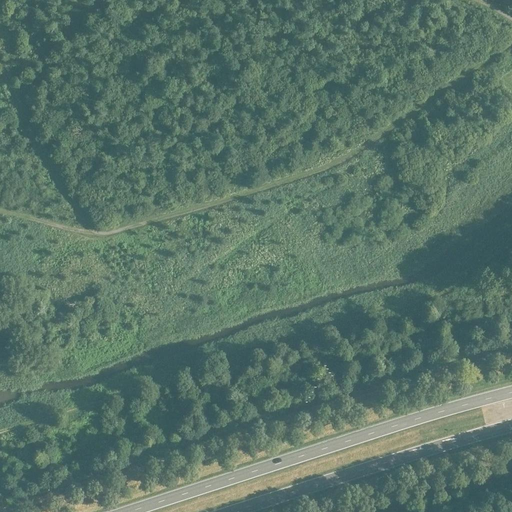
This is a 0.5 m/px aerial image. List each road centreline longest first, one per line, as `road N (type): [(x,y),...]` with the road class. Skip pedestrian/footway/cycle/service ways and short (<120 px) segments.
road 1 (trunk): [(511,393),(132,511)]
road 2 (trunk): [(237,511),(511,426)]
